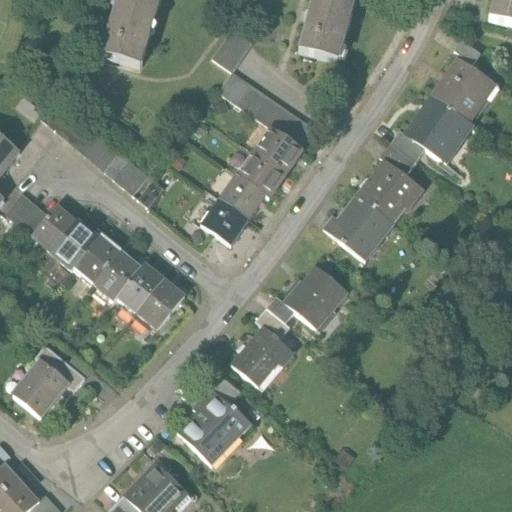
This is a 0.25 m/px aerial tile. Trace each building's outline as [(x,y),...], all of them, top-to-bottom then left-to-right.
[(140,70),(160,0),(118,0),(101,59),(140,70)] [(336,67),(354,0),(313,0),(298,57),(336,67)] [(511,34),(511,0),(494,0),(487,27),(511,34)] [(232,32),(212,61),(232,75),(252,45),(232,32)] [(460,63),(457,66),(468,74),(477,61),(459,48),(452,57),(460,63)] [(455,65),(429,101),(467,129),(494,92),(468,74),(457,66),(455,65)] [(217,95),(272,133),(300,152),(314,132),(232,75),(217,95)] [(471,131),(467,129),(429,101),(402,139),(424,155),(444,169),(471,131)] [(53,107),(41,122),(132,198),(147,179),(70,116),(53,107)] [(272,133),(255,157),(285,177),(302,153),(300,152),(272,133)] [(380,162),(383,165),(404,182),(424,155),(402,139),(398,136),(380,162)] [(0,178),(18,156),(0,140),(0,178)] [(268,201),(285,177),(255,157),(239,180),(265,199),(268,201)] [(383,165),(355,199),(391,229),(420,194),(404,182),(383,165)] [(235,178),(219,202),(248,222),(265,199),(239,180),(235,178)] [(137,202),(147,210),(162,192),(152,183),(137,202)] [(21,197),(5,217),(23,232),(25,230),(34,237),(48,219),(21,197)] [(332,219),(322,231),(362,264),(391,229),(355,199),(336,222),(332,219)] [(230,248),(248,222),(219,202),(201,227),(230,248)] [(32,238),(50,253),(74,223),(57,209),(48,219),(34,237),(32,238)] [(97,242),(74,223),(50,253),(72,271),(73,271),(97,242)] [(73,271),(90,285),(117,252),(100,238),(97,242),(73,271)] [(141,271),(117,252),(90,285),(113,304),(116,301),(141,271)] [(116,301),(136,317),(164,283),(144,267),(141,271),(116,301)] [(300,285),(283,305),(294,315),(313,331),(329,312),(332,314),(347,297),(314,270),(301,286),(300,285)] [(184,300),(164,283),(136,317),(156,334),(184,300)] [(254,325),(261,331),(277,344),(288,331),(284,327),(294,315),(283,305),(276,299),(254,325)] [(261,331),(230,368),(257,391),(277,367),(281,371),(293,357),(277,344),(261,331)] [(67,370),(84,385),(92,376),(75,361),(67,370)] [(41,368),(13,400),(41,424),(69,392),(41,368)] [(239,395),(220,380),(208,392),(214,397),(227,408),(239,395)] [(214,397),(176,436),(211,470),(250,428),(235,414),(236,413),(233,411),(231,412),(227,408),(214,397)] [(152,463),(165,450),(158,443),(144,457),(152,463)] [(11,475),(4,466),(0,469),(0,511),(57,511),(45,498),(38,504),(27,492),(36,485),(20,467),(11,475)] [(166,511),(182,494),(156,468),(135,491),(133,489),(122,499),(135,511),(166,511)] [(135,511),(122,499),(110,511),(135,511)]
